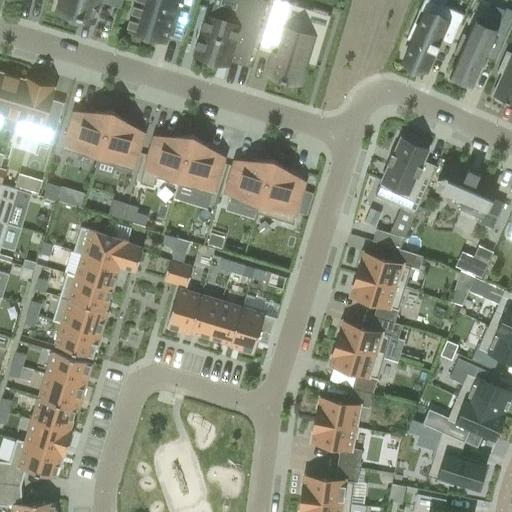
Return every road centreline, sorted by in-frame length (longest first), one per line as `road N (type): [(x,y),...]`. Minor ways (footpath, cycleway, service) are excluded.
road 1 (residential): [(345,135),(0,33)]
road 2 (residential): [(345,135),(268,412)]
road 3 (residential): [(105,511),(140,374),(268,412)]
road 4 (residential): [(511,145),(409,100),(376,96),(357,109),(345,135)]
